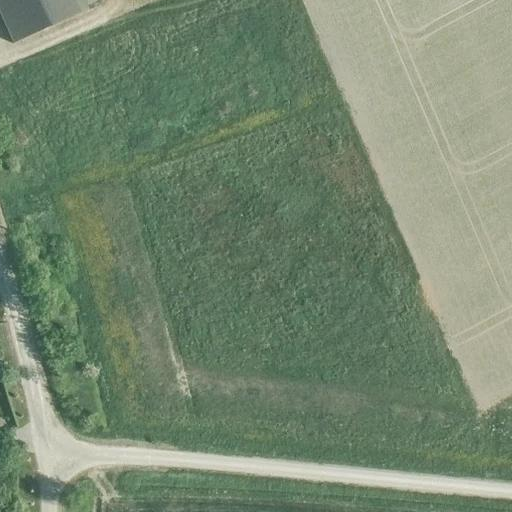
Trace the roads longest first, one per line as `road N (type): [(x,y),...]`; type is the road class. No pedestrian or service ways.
road 1 (unclassified): [(511,493),(120,456),(50,457)]
road 2 (unclassified): [(50,457),(0,272)]
